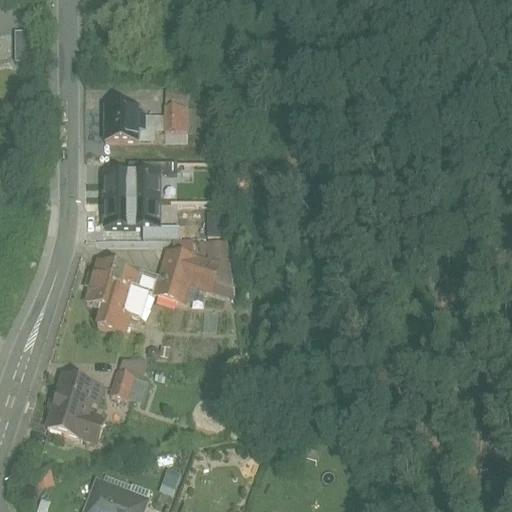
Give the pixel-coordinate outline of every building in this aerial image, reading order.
[(99,0),(99,10),(136,10),(135,0),(99,0)] [(24,40),(10,40),(11,68),(24,68),(24,40)] [(134,116),(100,115),(100,153),(134,153),(134,139),(142,139),(142,125),(142,123),(134,123),(134,116)] [(160,125),(160,143),(184,143),(184,116),(160,116),(160,125)] [(134,139),(134,153),(136,153),(136,160),(149,160),(149,157),(160,157),(160,143),(160,125),(142,125),(142,139),(134,139)] [(120,217),(127,217),(127,175),(109,175),(108,232),(120,232),(120,217)] [(159,231),(156,175),(132,176),(134,232),(159,231)] [(170,256),(190,258),(191,246),(172,243),(170,256)] [(154,285),(147,306),(178,316),(185,293),(207,301),(215,274),(163,257),(154,285)] [(135,282),(93,269),(89,282),(85,281),(81,293),(85,294),(79,313),(97,319),(91,337),(121,347),(128,327),(139,331),(147,306),(154,285),(136,279),(135,282)] [(118,364),(118,379),(143,379),(143,364),(118,364)] [(146,393),(112,382),(104,405),(138,417),(146,393)] [(101,397),(57,384),(52,401),(48,399),(42,420),(46,421),(40,440),(93,456),(101,427),(87,423),(90,414),(95,416),(101,397)] [(164,472),(158,496),(172,500),(179,476),(164,472)] [(48,496),(44,481),(29,486),(33,500),(48,496)] [(92,489),(84,511),(142,511),(147,500),(127,493),(124,500),(92,489)]
